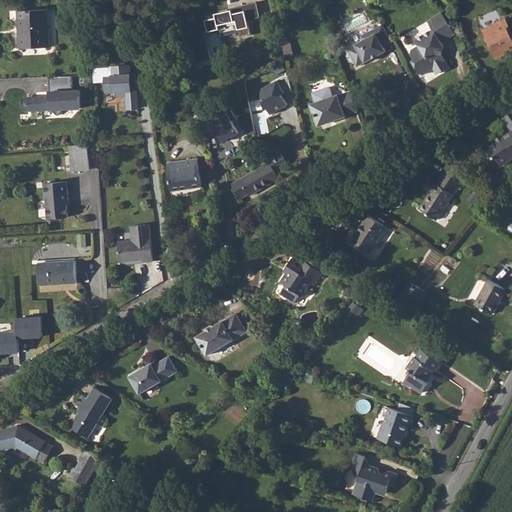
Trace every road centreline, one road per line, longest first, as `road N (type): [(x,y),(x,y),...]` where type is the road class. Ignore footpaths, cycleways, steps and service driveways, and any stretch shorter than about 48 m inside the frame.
road 1 (residential): [(0,388),(511,82)]
road 2 (unknown): [(98,329),(97,168)]
road 3 (unclassified): [(442,511),(511,382)]
